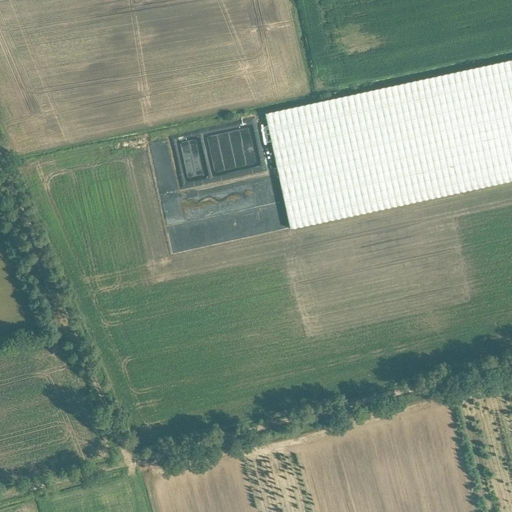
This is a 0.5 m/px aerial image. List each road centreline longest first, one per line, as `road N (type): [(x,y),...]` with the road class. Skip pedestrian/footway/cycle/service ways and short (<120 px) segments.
road 1 (track): [(511,361),(129,462)]
road 2 (track): [(129,462),(0,158)]
road 3 (track): [(129,462),(0,496)]
